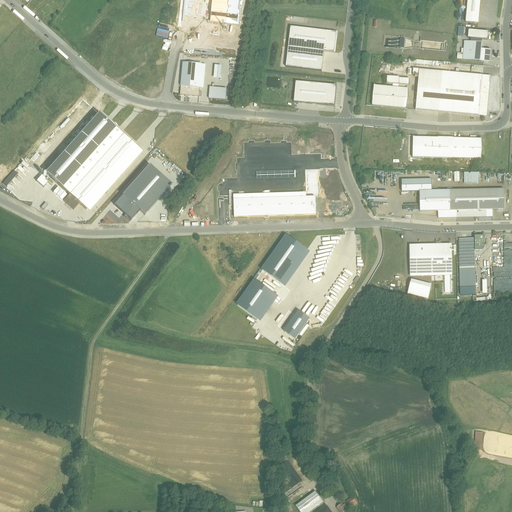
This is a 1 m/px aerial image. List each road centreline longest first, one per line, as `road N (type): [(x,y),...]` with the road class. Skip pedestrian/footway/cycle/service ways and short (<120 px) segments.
road 1 (unclassified): [(0,198),(74,230),(365,223)]
road 2 (unclassified): [(9,0),(97,80),(147,104),(342,121)]
road 3 (unclassified): [(266,511),(309,479),(311,367),(378,261),(378,224)]
road 4 (unclassified): [(342,121),(496,127),(506,117),(507,67)]
road 5 (unclassified): [(511,227),(378,224)]
road 6 (unclassified): [(352,0),(342,121)]
